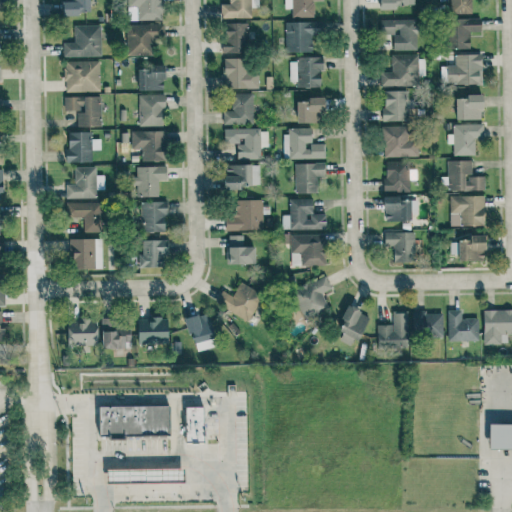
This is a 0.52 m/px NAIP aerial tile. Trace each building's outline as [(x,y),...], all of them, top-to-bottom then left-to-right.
[(89,0),(62,0),(63,15),(90,14),(89,0)] [(138,20),(162,20),(161,0),(127,0),(127,7),(137,7),(138,20)] [(250,0),(229,0),(229,4),(221,4),(221,19),(251,18),(250,0)] [(314,17),(314,0),(317,0),(284,0),(284,8),(291,8),(291,17),(314,17)] [(413,0),(379,0),(380,7),(414,8),(413,0)] [(449,0),(450,14),(472,13),(471,0),(449,0)] [(416,50),(417,20),(380,19),(380,34),(393,34),(393,50),(416,50)] [(447,49),(469,49),(469,32),(481,32),(480,19),(447,19),(447,49)] [(312,52),(313,22),(285,22),(284,52),(312,52)] [(223,56),(224,56),(223,88),(257,89),(258,68),(249,67),(249,59),(246,59),(247,23),(224,23),(223,56)] [(126,25),(126,56),(151,56),(151,39),(164,39),(164,24),(126,25)] [(100,25),(73,25),(73,43),(62,43),(63,57),(101,56),(100,25)] [(418,86),(417,54),(391,55),(391,72),(380,72),(380,86),(418,86)] [(455,54),(454,66),(446,65),(446,84),(481,85),(482,55),(455,54)] [(321,87),(321,57),(296,57),(296,66),(290,66),(289,81),(297,81),(297,87),(321,87)] [(100,91),(99,61),(64,61),(64,92),(100,91)] [(163,65),(148,65),(148,70),(138,70),(138,91),(164,90),(163,65)] [(408,91),(383,91),(383,121),(408,120),(408,91)] [(223,125),(254,124),(253,93),(230,94),(231,110),(223,111),(223,125)] [(139,126),(164,126),(163,95),(138,95),(139,126)] [(77,127),(101,126),(100,96),(63,97),(64,111),(77,110),(77,127)] [(455,120),(482,119),(482,96),(455,97),(455,120)] [(296,100),(297,123),(317,122),(317,112),(324,111),(324,99),(296,100)] [(483,124),(453,125),(453,134),(447,135),(447,144),(452,144),(453,156),(475,155),(474,139),(484,138),(483,124)] [(383,157),(418,156),(417,140),(411,140),(410,126),(382,126),(383,157)] [(311,128),(284,128),(285,159),(325,158),(324,144),(311,144),(311,128)] [(164,131),(131,131),(131,148),(141,148),(141,161),(165,161),(164,131)] [(91,132),(67,133),(67,162),(91,162),(91,150),(100,150),(100,139),(91,139),(91,132)] [(471,160),(447,161),(448,191),(484,190),(484,176),(471,177),(471,160)] [(415,170),(409,170),(408,161),(384,161),(385,192),(409,191),(409,179),(416,179),(415,170)] [(295,163),(295,193),(317,193),(317,177),(324,176),(324,163),(295,163)] [(240,189),(240,186),(260,185),(259,164),(224,165),(225,190),(240,189)] [(159,196),(158,180),(167,180),(166,166),(134,167),(134,185),(136,185),(137,197),(159,196)] [(96,167),(74,167),(74,184),(65,184),(66,198),(96,198),(96,167)] [(450,226),(484,226),(483,195),(449,196),(450,226)] [(410,200),(399,200),(399,196),(383,197),(384,221),(410,221),(410,200)] [(289,199),(289,217),(286,217),(285,227),(282,227),(282,228),(289,228),(289,229),(325,230),(326,214),(313,214),(313,199),(289,199)] [(234,200),(235,216),(225,216),(225,230),(263,229),(262,200),(234,200)] [(83,233),(104,232),(104,202),(66,202),(66,217),(83,217),(83,233)] [(165,231),(164,202),(140,202),(141,232),(165,231)] [(384,246),(393,246),(393,262),(414,262),(413,232),(384,233),(384,246)] [(255,264),(254,246),(243,247),(243,235),(228,236),(228,265),(255,264)] [(290,254),(301,254),(301,266),(325,265),(324,235),(290,236),(290,254)] [(484,235),(468,236),(468,240),(457,240),(458,261),(485,260),(484,235)] [(101,238),(69,239),(69,269),(102,268),(101,238)] [(138,267),(165,268),(166,242),(142,241),(142,255),(139,255),(138,267)] [(321,293),(331,288),(325,275),(291,290),(305,320),(329,309),(321,293)] [(222,290),(215,302),(246,322),(262,297),(239,283),(231,296),(222,290)] [(353,347),(368,315),(348,306),(337,330),(343,333),(339,340),(353,347)] [(511,309),(482,310),(483,344),(507,344),(507,335),(511,334),(511,309)] [(448,341),(478,341),(477,318),(461,318),(460,310),(447,310),(448,341)] [(186,318),(194,352),(216,346),(206,312),(186,318)] [(442,312),(413,313),(414,338),(443,337),(442,312)] [(376,325),(377,348),(408,348),(407,313),(392,313),(392,325),(376,325)] [(168,344),(167,318),(137,319),(137,344),(168,344)] [(96,342),(97,320),(68,319),(67,342),(96,342)] [(125,349),(125,339),(130,339),(130,322),(101,321),(101,348),(125,349)] [(169,436),(169,406),(98,407),(99,438),(169,436)] [(203,407),(185,407),(185,443),(202,443),(203,407)] [(511,424),(488,424),(488,449),(511,449),(511,424)] [(106,470),(106,484),(184,483),(183,469),(106,470)]
